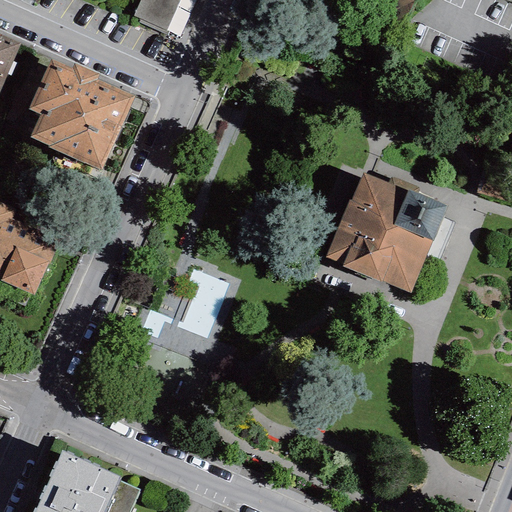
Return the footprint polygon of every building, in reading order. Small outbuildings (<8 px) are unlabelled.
[(0,83),(20,39),(0,30),(0,83)] [(99,68),(73,58),(70,63),(50,54),(28,104),(40,108),(30,131),(100,165),(134,92),(97,73),(99,68)] [(447,201),(363,166),(327,253),(411,288),(447,201)] [(16,207),(0,200),(0,284),(3,286),(0,294),(23,304),(31,287),(33,288),(57,236),(12,216),(16,207)] [(121,470),(61,444),(30,511),(129,511),(139,489),(117,479),(121,470)]
